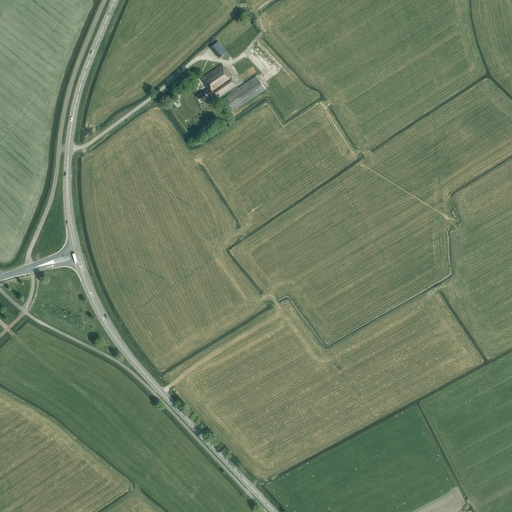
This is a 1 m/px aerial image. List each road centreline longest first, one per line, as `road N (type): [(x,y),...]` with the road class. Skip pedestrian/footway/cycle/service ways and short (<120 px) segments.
road 1 (secondary): [(274,511),(141,371)]
road 2 (track): [(254,41),(325,109),(362,166)]
road 3 (secondary): [(68,149),(79,87),(114,0)]
road 4 (secondary): [(75,261),(108,332),(141,371)]
road 5 (secondary): [(141,371),(82,260)]
